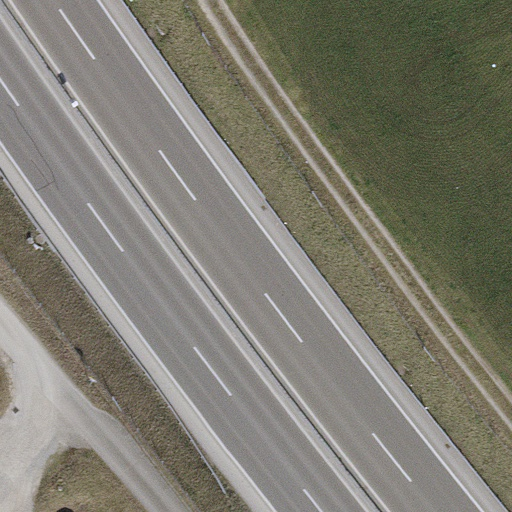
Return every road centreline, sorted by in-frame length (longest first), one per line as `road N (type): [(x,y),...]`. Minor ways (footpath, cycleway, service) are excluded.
road 1 (motorway): [(440,511),(58,0)]
road 2 (motorway): [(0,80),(320,511)]
road 3 (track): [(511,413),(207,0)]
road 4 (track): [(158,511),(61,401)]
